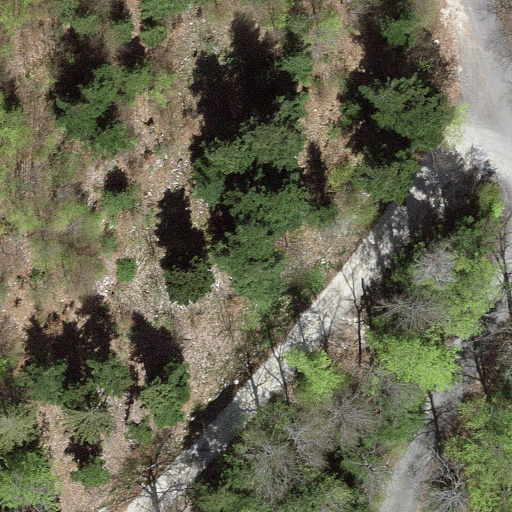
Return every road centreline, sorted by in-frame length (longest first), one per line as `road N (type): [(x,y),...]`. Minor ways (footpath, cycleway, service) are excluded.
road 1 (track): [(136,511),(261,389),(435,176),(511,147)]
road 2 (unclassified): [(393,511),(418,440),(487,307)]
road 3 (unclassified): [(468,0),(511,146)]
